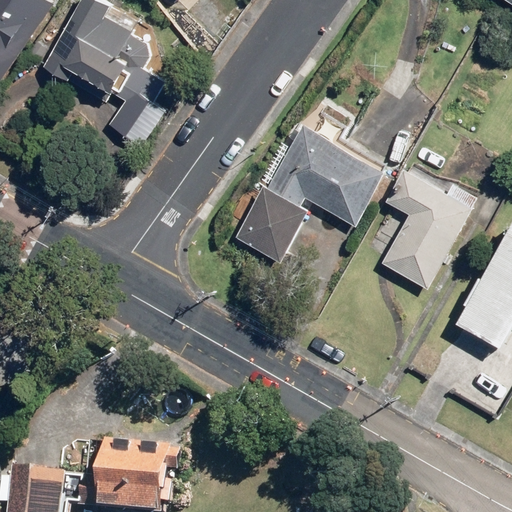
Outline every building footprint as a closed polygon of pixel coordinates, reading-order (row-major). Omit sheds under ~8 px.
[(0,0),(0,74),(8,80),(64,0),(0,0)] [(151,21),(115,0),(91,0),(54,65),(83,84),(90,72),(133,97),(118,124),(154,144),(176,106),(143,88),(156,65),(157,64),(157,63),(158,62),(159,61),(159,60),(160,59),(160,58),(160,57),(160,56),(161,54),(161,53),(161,52),(161,51),(161,50),(160,48),(160,47),(160,46),(160,45),(159,44),(159,43),(158,41),(158,40),(157,39),(156,38),(155,37),(154,36),(153,35),(152,34),(151,34),(150,33),(149,32),(148,32),(146,31),(145,31),(151,21)] [(293,140),(301,144),(249,238),(295,264),(326,207),(313,200),(316,196),(368,224),(399,169),(314,122),(310,129),(302,125),(293,140)] [(492,195),(420,157),(397,201),(417,212),(390,262),(439,288),(492,195)] [(511,250),(478,307),(482,309),(472,325),(511,349),(511,250)] [(448,352),(425,339),(409,368),(432,380),(448,352)] [(468,371),(457,391),(499,416),(510,396),(468,371)] [(184,511),(193,448),(99,436),(93,493),(117,497),(115,507),(153,511),(184,511)] [(82,471),(19,467),(19,475),(10,474),(8,504),(15,504),(14,511),(79,511),(80,505),(90,505),(92,483),(82,482),(82,471)]
